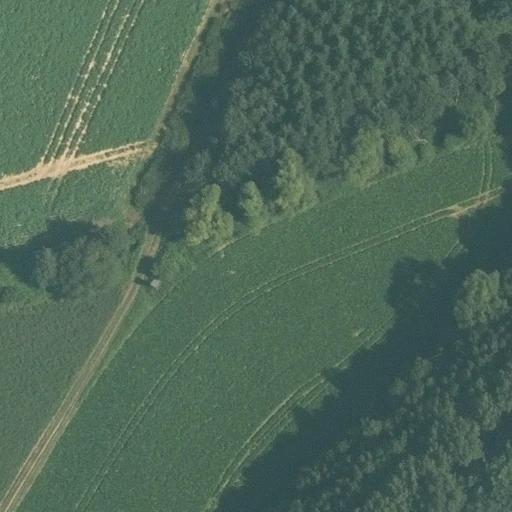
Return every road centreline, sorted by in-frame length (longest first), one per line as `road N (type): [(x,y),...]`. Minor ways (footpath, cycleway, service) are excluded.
road 1 (track): [(268,0),(109,338),(5,511)]
road 2 (track): [(172,214),(0,262)]
